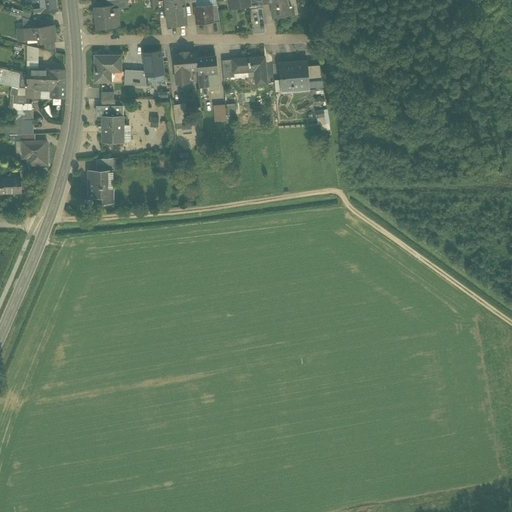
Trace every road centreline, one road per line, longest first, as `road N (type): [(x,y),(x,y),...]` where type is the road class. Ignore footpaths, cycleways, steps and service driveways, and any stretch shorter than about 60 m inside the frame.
road 1 (track): [(0,224),(333,192),(511,324)]
road 2 (tertiary): [(0,336),(66,165),(75,40)]
road 3 (residential): [(75,40),(314,39)]
